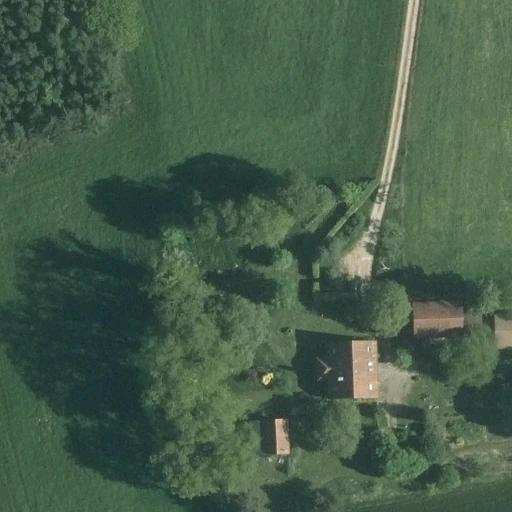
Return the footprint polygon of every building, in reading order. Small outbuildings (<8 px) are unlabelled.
[(412,340),(462,338),(462,335),(490,335),(490,312),(461,313),(460,303),(411,304),(412,340)] [(511,315),(495,316),(495,351),(511,350),(511,315)] [(375,344),(329,345),(332,400),(377,398),(375,344)] [(246,459),(287,459),(285,423),(245,426),(246,459)] [(412,434),(386,437),(389,462),(415,459),(412,434)]
